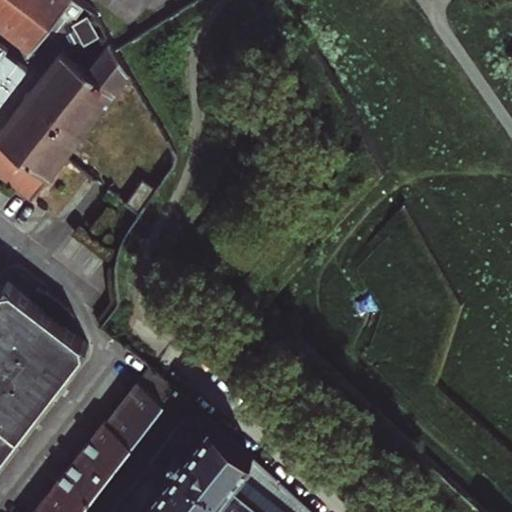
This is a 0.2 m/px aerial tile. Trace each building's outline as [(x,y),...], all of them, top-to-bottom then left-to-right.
[(81,0),(0,0),(0,23),(32,48),(59,13),(67,19),(73,12),(76,14),(85,2),(81,0)] [(0,99),(30,62),(0,38),(0,99)] [(87,70),(61,51),(0,130),(0,175),(31,199),(129,74),(115,49),(110,39),(87,70)] [(157,189),(142,178),(125,203),(139,214),(157,189)] [(33,301),(7,280),(0,289),(0,456),(88,343),(63,324),(33,301)] [(33,301),(63,324),(72,312),(62,301),(50,292),(42,289),(33,301)] [(77,511),(176,385),(151,362),(106,420),(104,419),(31,511),(77,511)] [(315,511),(255,457),(213,418),(140,511),(315,511)]
